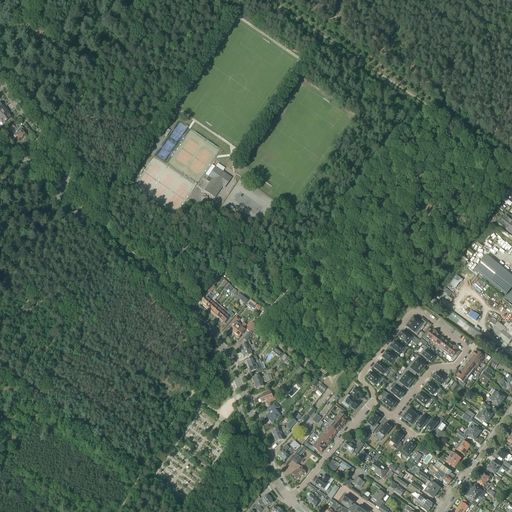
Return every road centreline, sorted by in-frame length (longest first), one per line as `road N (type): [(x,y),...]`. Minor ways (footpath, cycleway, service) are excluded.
road 1 (tertiary): [(288,499),(219,343),(59,193)]
road 2 (unknown): [(233,0),(89,206),(45,233),(0,225)]
road 3 (track): [(211,212),(259,240),(320,258),(261,301),(277,340),(331,379)]
road 4 (track): [(271,0),(511,156)]
road 5 (residential): [(391,416),(432,368),(454,366),(466,352),(421,312),(410,313),(361,373),(371,402)]
road 6 (residential): [(59,193),(67,168),(0,81)]
road 7 (residential): [(288,499),(371,402)]
